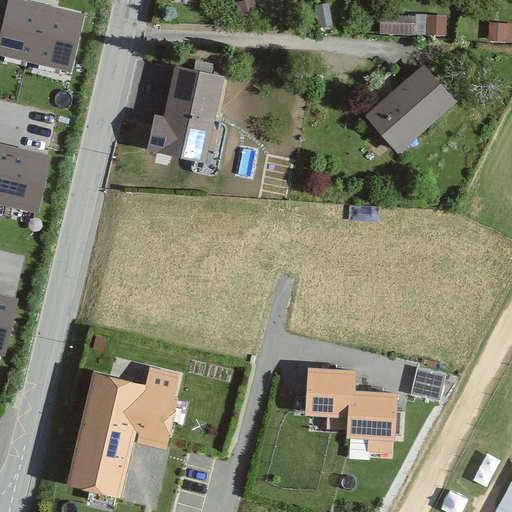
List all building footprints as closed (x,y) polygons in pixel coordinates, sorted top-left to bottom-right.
[(85,15),(21,0),(7,0),(0,30),(0,57),(71,74),(85,15)] [(400,14),(399,29),(423,31),(424,16),(400,14)] [(424,61),(367,113),(400,149),(457,97),(424,61)] [(223,74),(176,64),(165,113),(155,111),(147,146),(205,158),(223,74)] [(51,155),(0,144),(0,205),(39,214),(51,155)] [(0,292),(0,352),(6,354),(20,297),(0,292)] [(146,380),(91,367),(64,482),(118,495),(132,437),(164,444),(174,402),(143,394),(146,380)] [(445,374),(417,368),(411,395),(439,401),(445,374)] [(354,372),(309,369),(305,416),(352,420),(353,392),(354,372)] [(396,394),(353,392),(352,420),(351,438),(367,439),(366,452),(394,453),(396,394)]
